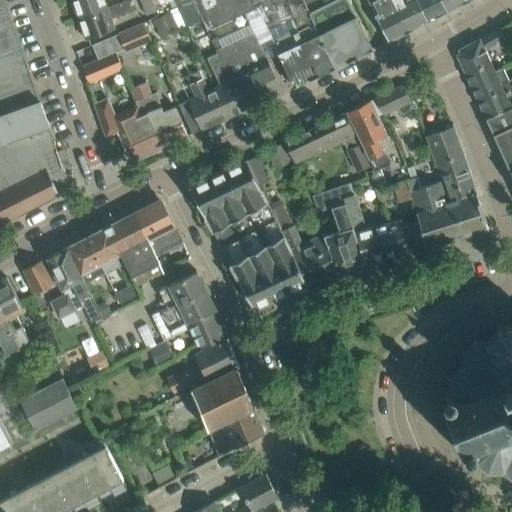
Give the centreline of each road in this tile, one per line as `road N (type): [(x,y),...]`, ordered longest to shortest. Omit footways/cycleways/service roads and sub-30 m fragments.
road 1 (unclassified): [(433,44),(165,173)]
road 2 (residential): [(165,173),(233,301),(285,444)]
road 3 (residential): [(437,503),(400,420),(404,377),(443,332),(511,295)]
road 4 (residential): [(107,200),(36,0)]
road 5 (residential): [(509,232),(312,295)]
road 6 (residential): [(509,232),(433,44)]
road 7 (residential): [(157,511),(285,444)]
